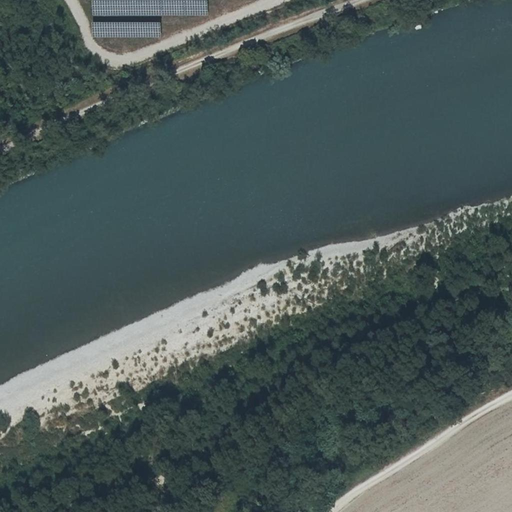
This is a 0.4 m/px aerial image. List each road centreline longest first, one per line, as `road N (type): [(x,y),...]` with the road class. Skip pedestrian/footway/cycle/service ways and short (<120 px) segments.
road 1 (track): [(0,152),(363,0)]
road 2 (track): [(328,511),(511,398)]
